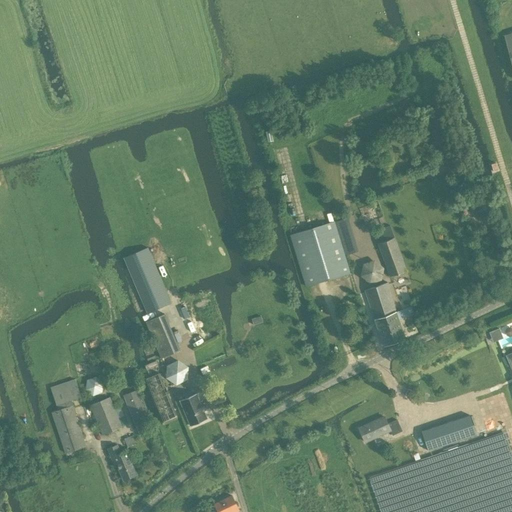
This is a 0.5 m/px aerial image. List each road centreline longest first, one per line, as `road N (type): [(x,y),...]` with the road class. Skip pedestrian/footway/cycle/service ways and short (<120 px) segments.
road 1 (tertiary): [(144,511),(260,421),(511,297)]
road 2 (track): [(511,199),(452,0)]
road 3 (track): [(426,87),(352,120),(341,139),(347,204)]
